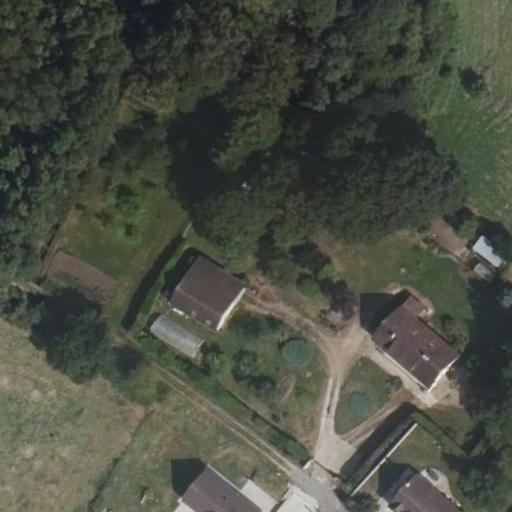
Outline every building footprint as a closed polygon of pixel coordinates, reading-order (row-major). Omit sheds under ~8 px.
[(483,236),(473,248),(498,268),(508,255),(483,236)] [(219,331),(246,290),(200,260),(173,301),(219,331)] [(425,308),(410,295),(400,306),(415,319),(425,308)] [(428,390),(454,360),(458,354),(415,319),(400,306),(370,343),(428,390)] [(204,340),(163,315),(152,333),(193,358),(204,340)] [(254,511),(207,473),(186,498),(203,511),(254,511)] [(459,511),(417,476),(392,506),(398,511),(459,511)]
